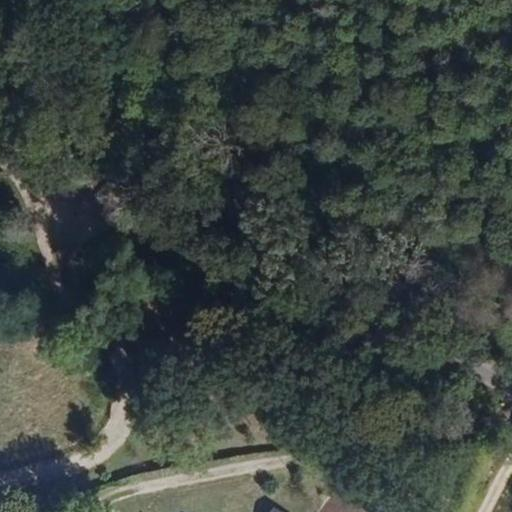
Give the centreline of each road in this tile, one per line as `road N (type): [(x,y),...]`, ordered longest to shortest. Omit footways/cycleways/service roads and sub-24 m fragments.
road 1 (residential): [(511,394),(81,201),(0,154)]
road 2 (unknown): [(124,492),(511,439)]
